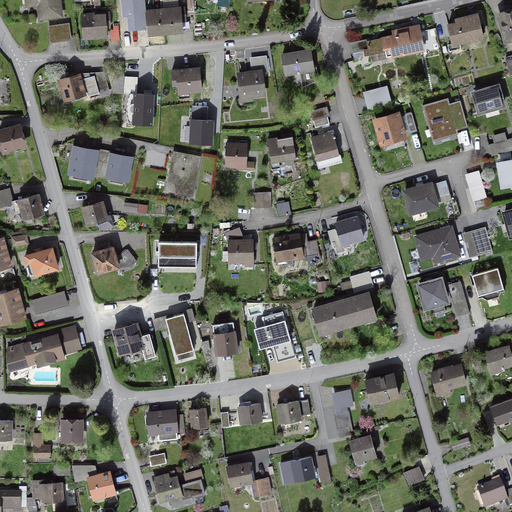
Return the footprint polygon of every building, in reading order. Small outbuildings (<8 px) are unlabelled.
[(39,19),(61,16),(58,0),(29,0),(30,3),(37,2),(39,19)] [(185,0),(187,14),(194,14),(193,0),(185,0)] [(183,9),(160,11),(142,13),(143,25),(145,25),(147,25),(148,34),(163,33),(182,31),(180,17),(182,17),(184,17),(183,9)] [(511,11),(499,15),(506,41),(511,39),(511,11)] [(82,38),(106,37),(105,27),(109,26),(108,15),(81,16),(82,29),(81,29),(82,38)] [(482,37),(477,15),(455,20),(456,24),(447,26),(452,44),(448,45),(449,51),(458,49),(458,51),(461,50),(459,43),(482,37)] [(48,27),(50,42),(68,40),(66,25),(48,27)] [(366,40),(350,43),(352,53),(368,50),(369,54),(385,51),(386,57),(422,50),(418,32),(414,33),(413,28),(393,32),(394,37),(367,43),(366,40)] [(313,67),(310,51),(281,56),(285,75),(302,72),(304,84),(317,78),(314,67),(313,67)] [(201,91),(198,69),(171,72),(172,84),(177,83),(178,93),(201,91)] [(263,94),(260,72),(238,75),(241,97),(263,94)] [(88,85),(85,74),(59,81),(64,100),(84,95),(82,87),(88,85)] [(122,76),(115,75),(113,93),(121,93),(122,76)] [(369,110),(393,103),(388,86),(364,93),(369,110)] [(473,94),(478,113),(503,106),(497,87),(473,94)] [(457,97),(422,107),(433,142),(467,132),(457,97)] [(310,112),(313,121),(327,117),(328,116),(325,108),(310,112)] [(404,115),(409,133),(416,131),(411,113),(404,115)] [(396,114),(375,120),(382,144),(403,138),(396,114)] [(329,124),(327,117),(313,121),(315,128),(329,124)] [(18,127),(0,132),(0,152),(23,146),(18,127)] [(338,155),(332,132),(310,138),(317,161),(338,155)] [(295,158),(292,137),(267,141),(270,159),(276,158),(276,161),(295,158)] [(491,157),(511,150),(511,139),(511,138),(488,145),(491,157)] [(235,166),(245,166),(246,145),(226,144),(225,167),(235,167),(235,166)] [(67,174),(91,179),(96,153),(72,148),(67,174)] [(190,195),(197,158),(175,154),(169,183),(180,185),(179,193),(190,195)] [(127,182),(131,159),(111,156),(107,178),(127,182)] [(511,182),(511,160),(499,162),(502,182),(505,184),(511,182)] [(485,196),(477,173),(465,177),(473,200),(485,196)] [(437,207),(430,184),(404,192),(411,214),(437,207)] [(0,191),(0,202),(11,199),(8,189),(0,191)] [(262,208),(261,193),(254,193),(254,208),(262,208)] [(270,208),(269,193),(261,193),(262,208),(270,208)] [(23,219),(43,214),(37,195),(11,202),(14,214),(21,212),(23,219)] [(101,202),(82,208),(87,225),(97,222),(99,230),(112,227),(109,215),(105,216),(101,202)] [(137,205),(124,203),(123,210),(136,212),(137,205)] [(288,204),(277,206),(278,216),(290,214),(288,204)] [(511,235),(511,211),(503,213),(510,237),(511,235)] [(351,242),(362,238),(356,219),(335,225),(337,231),(328,233),(333,249),(335,248),(336,253),(343,251),(342,246),(351,243),(351,242)] [(245,261),(245,258),(252,258),(252,242),(241,242),(241,236),(238,228),(224,234),(228,242),(228,261),(245,261)] [(443,259),(457,255),(450,229),(416,238),(422,258),(441,253),(443,259)] [(295,259),(318,255),(316,240),(307,242),(306,234),(298,235),(298,238),(288,239),(288,237),(272,240),(276,262),(286,260),(286,259),(294,257),(295,259)] [(12,238),(13,246),(27,244),(25,236),(12,238)] [(158,266),(177,266),(196,266),(197,254),(197,242),(178,242),(159,242),(158,254),(158,266)] [(489,245),(475,249),(477,256),(491,252),(489,245)] [(116,263),(118,262),(115,252),(113,253),(112,248),(91,254),(97,273),(117,267),(116,263)] [(35,275),(57,269),(51,249),(29,255),(35,275)] [(477,256),(475,249),(467,252),(468,258),(477,256)] [(120,256),(122,260),(122,261),(124,260),(129,267),(136,262),(127,251),(120,256)] [(0,268),(9,266),(6,252),(0,253),(0,268)] [(477,302),(506,293),(499,269),(470,278),(477,302)] [(352,285),(369,280),(366,272),(350,277),(352,285)] [(446,302),(440,279),(418,285),(425,308),(446,302)] [(369,280),(352,285),(354,293),(371,288),(369,280)] [(464,297),(460,284),(447,288),(451,301),(464,297)] [(0,309),(20,304),(16,290),(6,293),(5,291),(0,292),(0,309)] [(35,314),(61,307),(57,293),(31,301),(35,314)] [(374,315),(368,294),(312,310),(319,331),(328,328),(329,331),(365,321),(364,318),(374,315)] [(14,322),(14,320),(24,317),(20,304),(0,309),(0,323),(7,322),(8,324),(14,322)] [(193,350),(184,315),(168,320),(177,354),(193,350)] [(232,323),(212,326),(216,354),(236,352),(232,323)] [(139,336),(136,325),(113,331),(120,353),(141,347),(143,354),(154,351),(149,333),(139,336)] [(62,354),(79,349),(73,328),(55,333),(56,336),(13,347),(5,352),(7,370),(37,362),(38,366),(63,359),(62,354)] [(281,358),(295,355),(293,340),(279,343),(281,358)] [(511,363),(507,347),(484,354),(491,375),(501,372),(500,369),(511,365),(511,363)] [(483,371),(479,357),(472,359),(476,373),(483,371)] [(447,390),(465,385),(460,366),(452,368),(452,367),(438,370),(438,372),(430,374),(436,396),(448,393),(447,390)] [(370,406),(399,400),(393,375),(364,381),(370,406)] [(299,416),(310,414),(307,400),(277,405),(277,409),(277,411),(278,414),(280,423),(300,420),(299,416)] [(260,421),(258,404),(238,407),(240,424),(260,421)] [(206,426),(204,408),(189,410),(191,427),(206,426)] [(176,431),(175,415),(171,416),(170,412),(147,414),(149,430),(156,430),(156,434),(157,433),(158,441),(177,439),(176,431)] [(229,427),(227,412),(220,413),(221,428),(229,427)] [(335,414),(338,429),(350,426),(347,412),(335,414)] [(9,421),(0,420),(0,439),(9,439),(9,421)] [(80,421),(62,421),(63,440),(80,440),(80,421)] [(339,437),(352,434),(350,426),(338,429),(339,437)] [(370,436),(349,442),(354,461),(375,455),(370,436)] [(467,438),(450,444),(453,450),(469,445),(467,438)] [(49,457),(49,448),(34,448),(34,457),(34,462),(48,462),(48,457),(49,457)] [(163,454),(149,457),(151,466),(165,463),(163,454)] [(309,458),(280,464),(284,483),(313,477),(309,458)] [(238,466),(237,463),(226,465),(230,486),(257,480),(260,495),(270,493),(267,478),(251,481),(248,464),(238,466)] [(205,475),(203,467),(191,470),(193,477),(205,475)] [(319,469),(320,476),(328,474),(327,467),(319,469)] [(408,486),(422,480),(417,467),(403,473),(408,486)] [(87,479),(93,499),(114,493),(109,473),(101,475),(101,474),(97,475),(97,476),(87,479)] [(160,501),(181,495),(176,477),(169,479),(168,474),(155,478),(156,482),(155,483),(160,501)] [(42,494),(43,502),(55,501),(55,511),(66,511),(65,500),(61,500),(60,483),(42,484),(42,481),(33,481),(34,494),(42,494)] [(511,492),(511,490),(504,492),(500,481),(480,488),(486,507),(507,500),(509,506),(511,505),(511,492)] [(0,506),(26,507),(26,487),(19,487),(19,492),(0,492),(0,506)]
